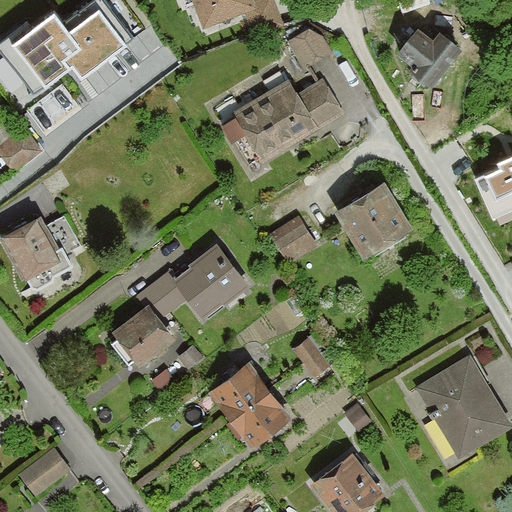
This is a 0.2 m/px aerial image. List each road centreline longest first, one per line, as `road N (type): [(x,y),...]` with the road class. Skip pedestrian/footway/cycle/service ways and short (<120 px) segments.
road 1 (residential): [(347,22),(511,294)]
road 2 (residential): [(0,331),(137,511)]
